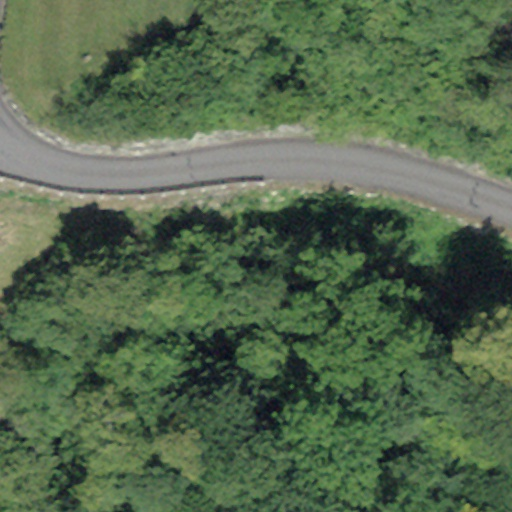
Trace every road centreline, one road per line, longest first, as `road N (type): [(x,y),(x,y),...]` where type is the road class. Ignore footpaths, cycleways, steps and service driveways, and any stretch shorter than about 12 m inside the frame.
road 1 (track): [(511,300),(453,306),(270,289),(140,358),(0,348)]
road 2 (unclassified): [(511,211),(352,165),(283,158),(70,173),(0,141)]
